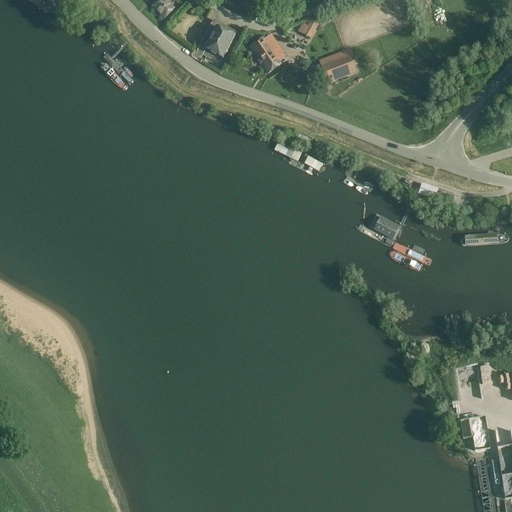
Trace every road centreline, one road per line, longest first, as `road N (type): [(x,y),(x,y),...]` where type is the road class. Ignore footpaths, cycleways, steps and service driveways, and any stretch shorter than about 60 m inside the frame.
road 1 (tertiary): [(437,162),(201,73),(120,0)]
road 2 (unclassified): [(208,0),(259,27),(347,0)]
